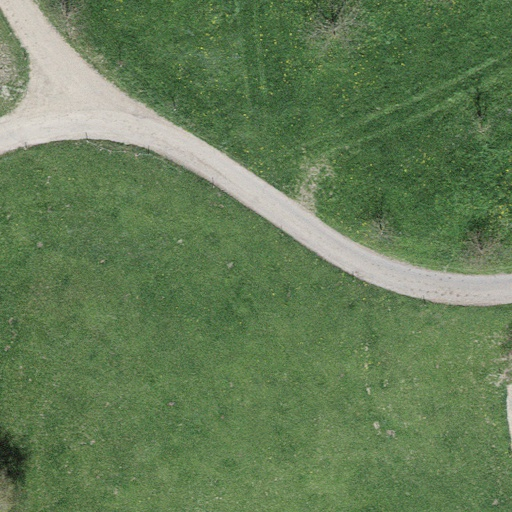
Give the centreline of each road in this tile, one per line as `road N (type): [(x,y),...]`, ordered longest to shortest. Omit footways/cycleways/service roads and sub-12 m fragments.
road 1 (unclassified): [(94,102),(192,148),(374,270),(425,286),(511,287)]
road 2 (unclassified): [(18,0),(94,102)]
